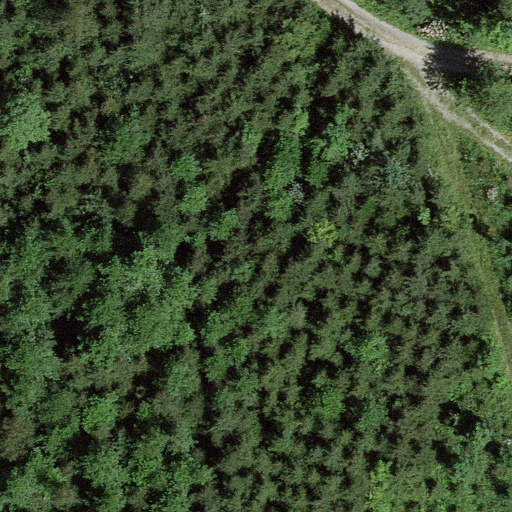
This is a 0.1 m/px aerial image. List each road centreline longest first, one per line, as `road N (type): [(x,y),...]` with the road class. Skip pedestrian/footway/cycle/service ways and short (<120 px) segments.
road 1 (track): [(511,65),(401,60),(325,0)]
road 2 (track): [(401,60),(511,144)]
